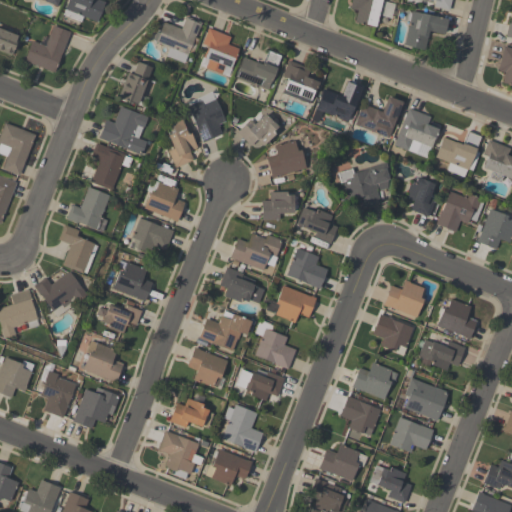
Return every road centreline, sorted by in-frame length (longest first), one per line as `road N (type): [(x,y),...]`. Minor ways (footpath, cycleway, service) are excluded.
road 1 (residential): [(116,476),(230,179)]
road 2 (residential): [(221,0),(511,116)]
road 3 (residential): [(5,257),(18,245),(98,56),(149,0)]
road 4 (residential): [(268,511),(374,243)]
road 5 (residential): [(0,429),(198,511)]
road 6 (residential): [(434,511),(511,315)]
road 7 (residential): [(374,243),(511,291)]
